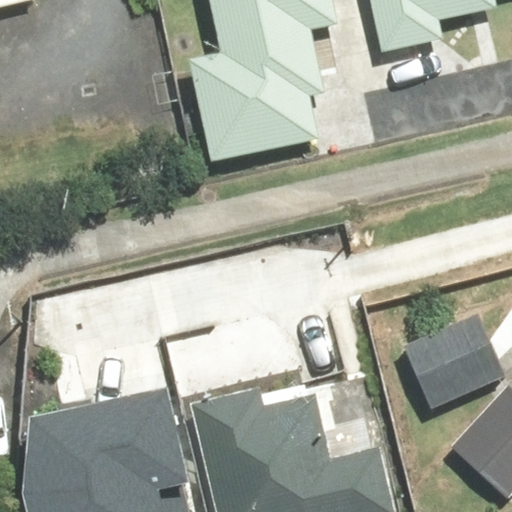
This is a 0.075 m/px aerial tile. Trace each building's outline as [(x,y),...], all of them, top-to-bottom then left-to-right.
[(0,0),(0,17),(35,9),(33,0),(0,0)] [(205,0),(219,60),(188,66),(210,169),(319,145),(311,107),(324,105),(309,36),(335,30),(328,0),(205,0)] [(367,0),(381,61),(443,48),(439,28),(496,15),(493,0),(367,0)] [(236,282),(140,306),(148,338),(172,332),(184,379),(256,361),(236,282)] [(475,321),(400,353),(426,414),(501,382),(475,321)] [(260,391),(204,401),(223,511),(390,511),(379,443),(321,453),(312,398),(305,399),(303,389),(261,397),(260,391)] [(511,496),(511,395),(506,389),(448,451),(505,504),(511,496)] [(30,492),(34,511),(193,511),(169,390),(33,417),(30,492)]
